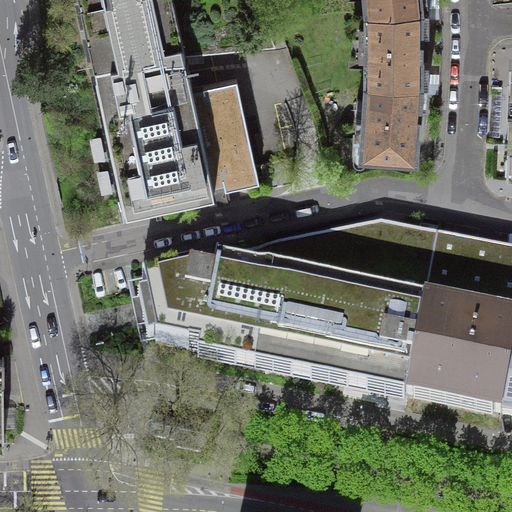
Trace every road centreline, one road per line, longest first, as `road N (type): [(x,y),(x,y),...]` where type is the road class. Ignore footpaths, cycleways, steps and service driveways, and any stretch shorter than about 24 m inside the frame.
road 1 (residential): [(511,444),(66,356)]
road 2 (residential): [(45,259),(365,189),(457,201)]
road 3 (residential): [(467,25),(457,201)]
road 4 (primary): [(66,356),(98,491)]
road 5 (primary): [(98,491),(229,510)]
road 6 (primary): [(0,46),(26,171)]
